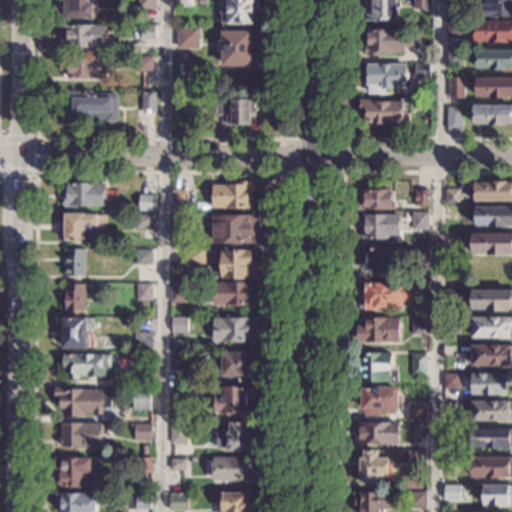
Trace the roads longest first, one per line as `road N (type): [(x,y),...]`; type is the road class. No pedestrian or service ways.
road 1 (residential): [(310,511),(318,0)]
road 2 (secondary): [(21,511),(24,0)]
road 3 (residential): [(511,154),(99,156)]
